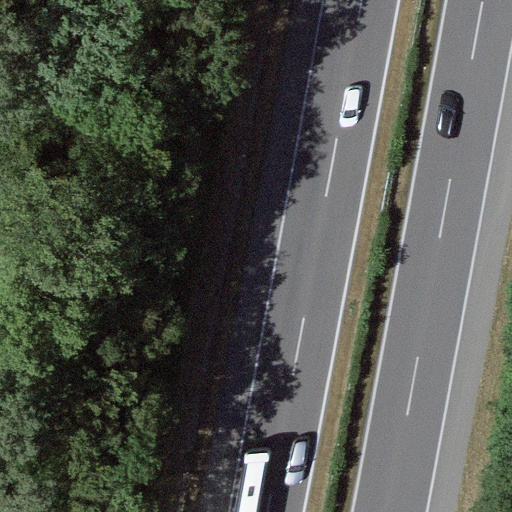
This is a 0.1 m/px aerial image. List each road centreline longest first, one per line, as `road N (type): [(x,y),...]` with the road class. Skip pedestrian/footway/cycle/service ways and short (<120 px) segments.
road 1 (motorway): [(361,0),(268,511)]
road 2 (motorway): [(390,511),(483,0)]
